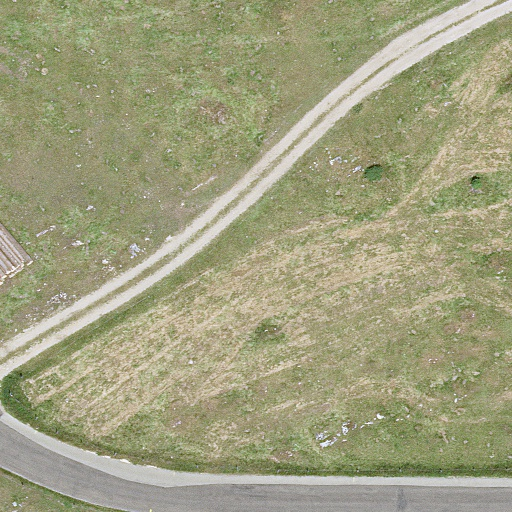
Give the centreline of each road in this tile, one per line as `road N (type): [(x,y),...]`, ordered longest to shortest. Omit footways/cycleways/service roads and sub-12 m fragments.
road 1 (track): [(0,366),(156,275),(400,49),(511,0)]
road 2 (tertiary): [(0,441),(100,482),(219,506),(511,504)]
